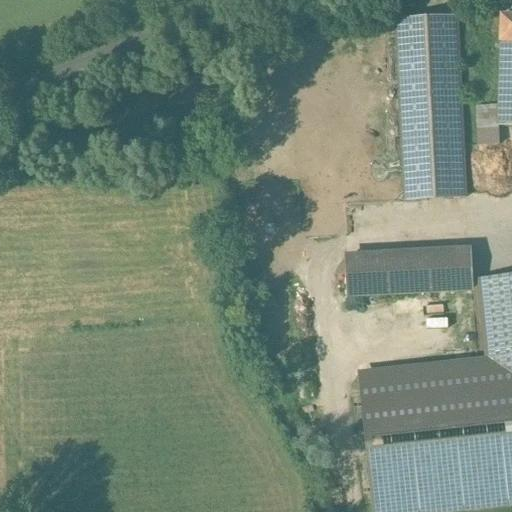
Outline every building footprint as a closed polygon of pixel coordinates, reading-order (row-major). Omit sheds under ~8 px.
[(511,17),(501,17),(500,45),(511,45),(511,17)] [(456,20),(396,23),(405,202),(465,199),(456,20)] [(511,45),(500,45),(498,107),(498,128),(511,128),(511,45)] [(498,107),(478,108),(478,147),(498,147),(498,128),(498,107)] [(468,251),(348,257),(350,297),(470,291),(468,251)] [(511,278),(479,282),(487,363),(511,360),(511,278)] [(511,360),(487,363),(360,377),(374,511),(431,511),(511,503),(511,360)]
